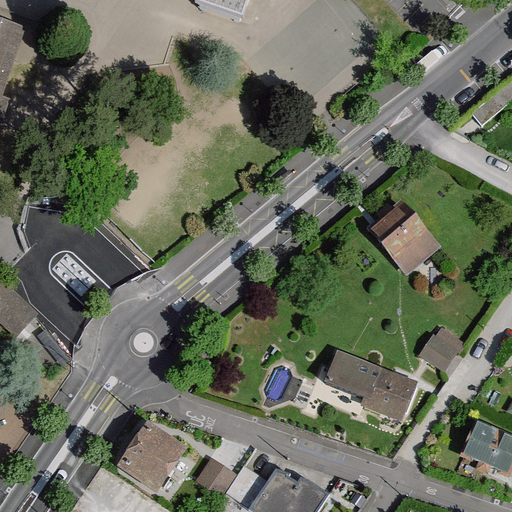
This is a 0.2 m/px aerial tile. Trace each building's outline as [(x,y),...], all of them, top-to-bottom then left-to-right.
[(204,0),(200,15),(242,29),(252,0),(204,0)] [(0,109),(26,32),(0,22),(0,109)] [(405,210),(372,238),(407,279),(441,251),(405,210)] [(6,289),(0,295),(0,320),(17,337),(36,317),(6,289)] [(443,329),(423,358),(450,377),(470,348),(443,329)] [(420,387),(341,356),(327,386),(363,402),(365,414),(406,426),(420,387)] [(511,436),(481,423),(465,460),(511,480),(511,436)] [(147,424),(119,465),(156,489),(183,448),(147,424)] [(235,476),(213,460),(198,481),(221,497),(235,476)] [(308,482),(277,471),(269,484),(245,468),(228,494),(254,511),(316,511),(328,495),(308,482)]
